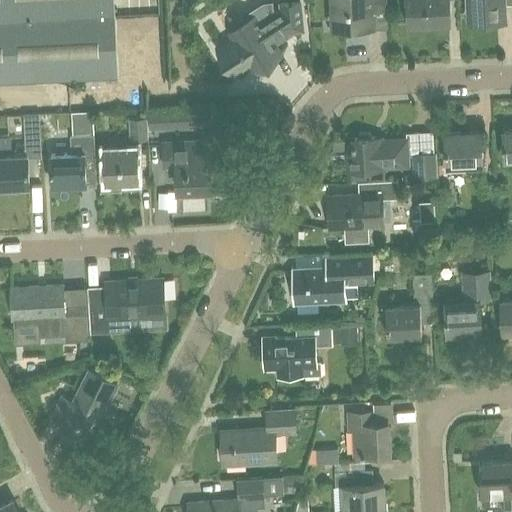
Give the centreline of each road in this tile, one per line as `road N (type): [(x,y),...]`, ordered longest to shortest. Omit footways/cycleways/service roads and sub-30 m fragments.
road 1 (residential): [(241,254),(321,101),(359,84),(511,77)]
road 2 (residential): [(105,511),(241,254)]
road 3 (residential): [(0,249),(210,242),(241,254)]
road 4 (residential): [(435,511),(426,397),(511,395)]
road 5 (residential): [(64,511),(0,390)]
